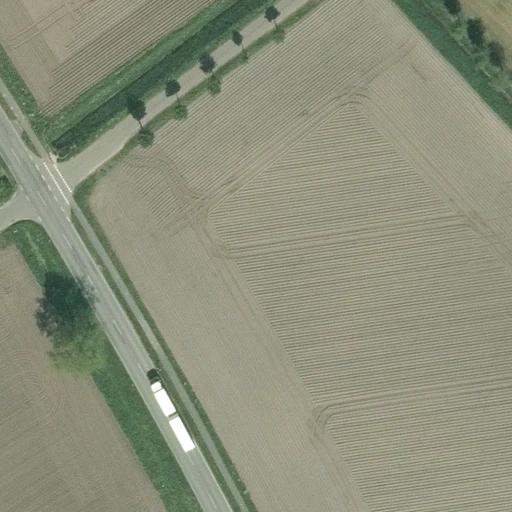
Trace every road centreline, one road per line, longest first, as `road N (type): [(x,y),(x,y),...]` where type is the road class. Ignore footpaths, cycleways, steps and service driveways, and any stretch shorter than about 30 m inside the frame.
road 1 (tertiary): [(210,511),(39,197)]
road 2 (residential): [(295,0),(39,197)]
